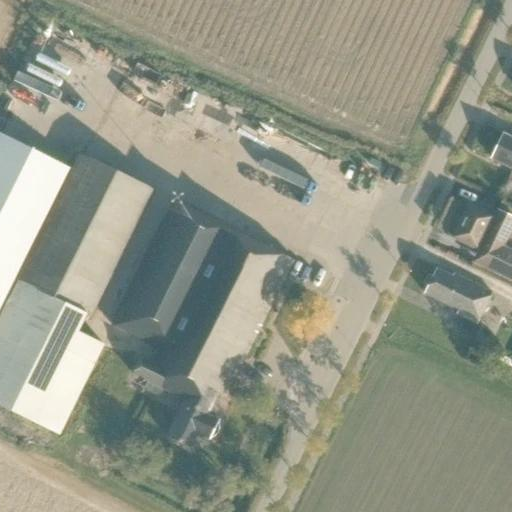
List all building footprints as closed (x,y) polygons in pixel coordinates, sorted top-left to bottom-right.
[(23,56),(36,119),(104,105),(91,42),(23,56)] [(73,166),(0,129),(0,403),(61,434),(106,343),(78,329),(88,310),(94,313),(156,187),(81,150),(73,166)] [(511,138),(504,134),(492,159),(511,168),(511,138)] [(163,394),(165,389),(186,399),(167,437),(192,449),(199,434),(210,440),(211,439),(211,438),(213,438),(216,436),(218,434),(219,431),(220,428),(220,425),(219,423),(219,422),(219,421),(208,415),(219,393),(226,396),(294,260),(174,201),(112,325),(159,349),(148,369),(137,364),(133,373),(149,381),(146,386),(148,392),(157,396),(163,394)] [(495,217),(469,204),(453,238),(479,250),(473,262),(511,281),(511,250),(504,246),(511,228),(511,216),(498,209),(495,217)] [(454,274),(453,277),(437,269),(425,294),(458,310),(457,313),(478,324),(493,293),(454,274)] [(76,461),(92,469),(100,454),(83,446),(76,461)]
